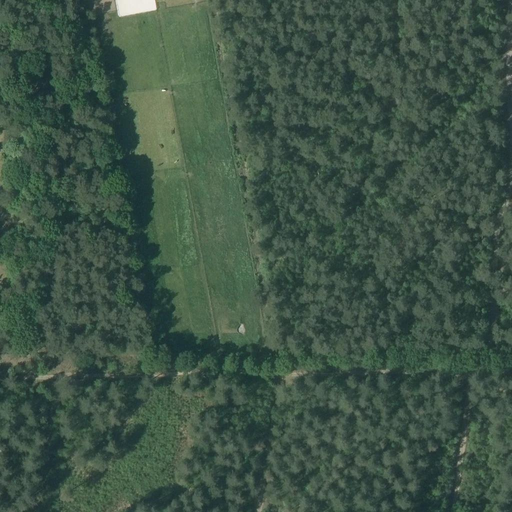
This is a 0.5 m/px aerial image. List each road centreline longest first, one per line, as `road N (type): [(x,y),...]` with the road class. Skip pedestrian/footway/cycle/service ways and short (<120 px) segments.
road 1 (track): [(452,511),(472,377),(491,344),(487,220),(507,183),(503,0)]
road 2 (track): [(472,377),(367,365),(276,379),(202,378)]
road 3 (track): [(202,378),(58,377)]
road 4 (track): [(259,511),(276,379)]
